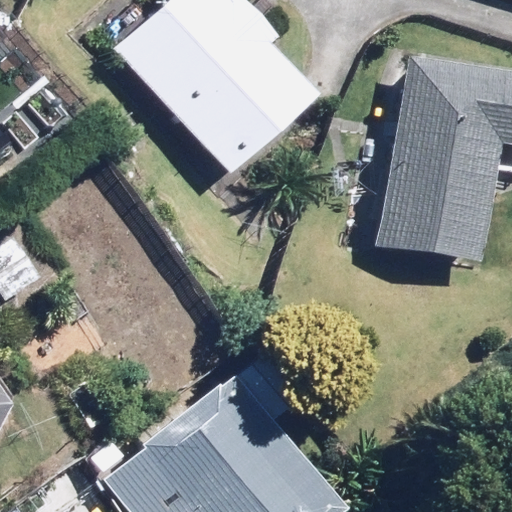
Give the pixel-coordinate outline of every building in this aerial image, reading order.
[(237,0),(175,0),(115,56),(229,181),(313,104),(267,54),(277,44),(237,0)] [(511,75),(407,58),(376,243),(479,260),(498,151),(511,153),(511,75)] [(11,234),(0,241),(0,296),(3,300),(38,277),(11,234)] [(334,511),(233,378),(92,485),(112,511),(334,511)] [(0,425),(8,409),(0,397),(0,425)]
